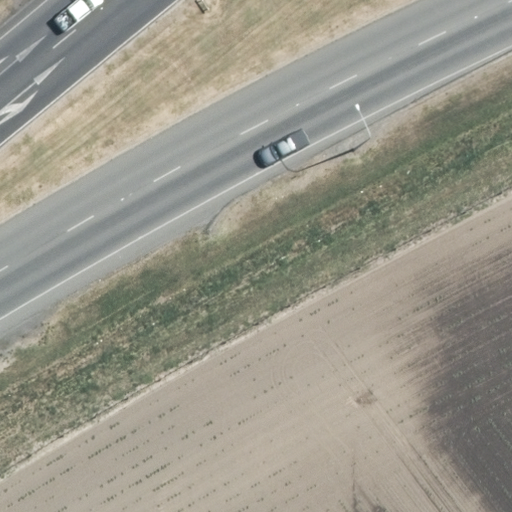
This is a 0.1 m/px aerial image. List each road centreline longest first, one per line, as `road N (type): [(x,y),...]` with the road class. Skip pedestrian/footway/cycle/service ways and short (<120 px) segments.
road 1 (trunk): [(511,3),(304,104),(0,272)]
road 2 (trunk): [(0,91),(114,0)]
